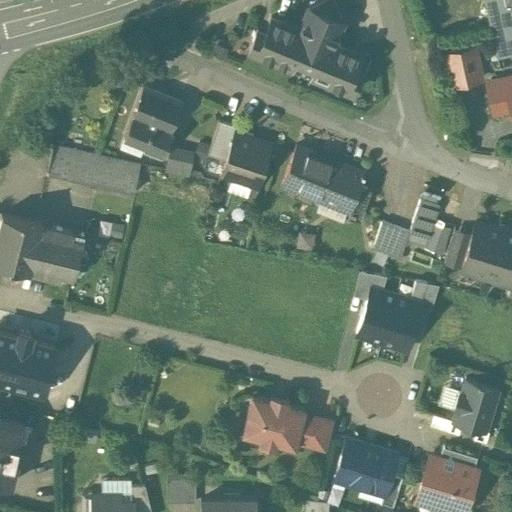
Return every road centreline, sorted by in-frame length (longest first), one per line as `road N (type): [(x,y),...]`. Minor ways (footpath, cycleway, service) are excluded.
road 1 (residential): [(0,291),(362,389)]
road 2 (residential): [(160,51),(426,154)]
road 3 (residential): [(387,0),(426,154)]
